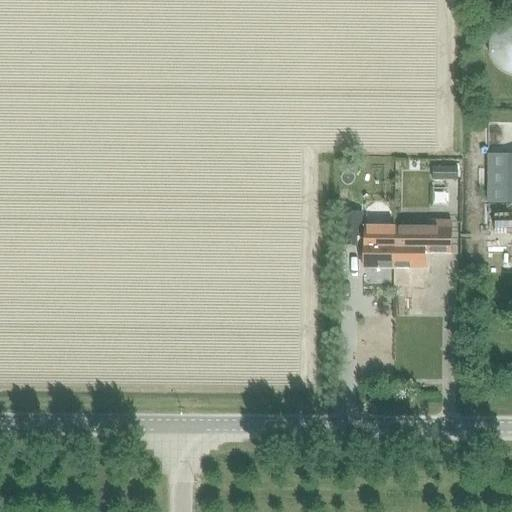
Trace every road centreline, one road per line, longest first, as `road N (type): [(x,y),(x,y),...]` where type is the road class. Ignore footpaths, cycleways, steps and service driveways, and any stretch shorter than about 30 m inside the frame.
road 1 (unclassified): [(511,429),(179,426)]
road 2 (unclassified): [(179,426),(0,424)]
